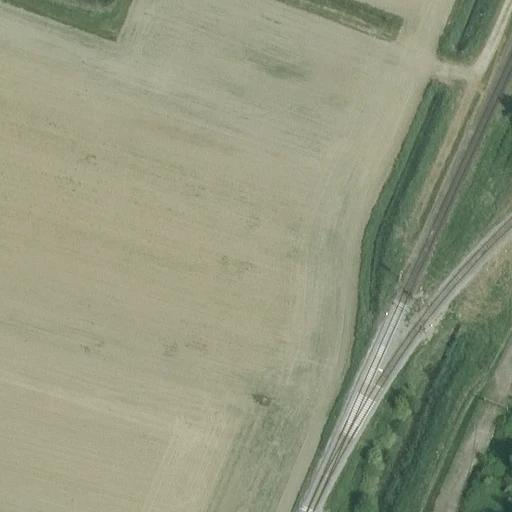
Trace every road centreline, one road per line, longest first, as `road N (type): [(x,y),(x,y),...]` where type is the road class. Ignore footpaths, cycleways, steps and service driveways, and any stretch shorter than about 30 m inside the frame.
road 1 (track): [(511,6),(408,248)]
road 2 (track): [(387,511),(446,376),(511,350)]
